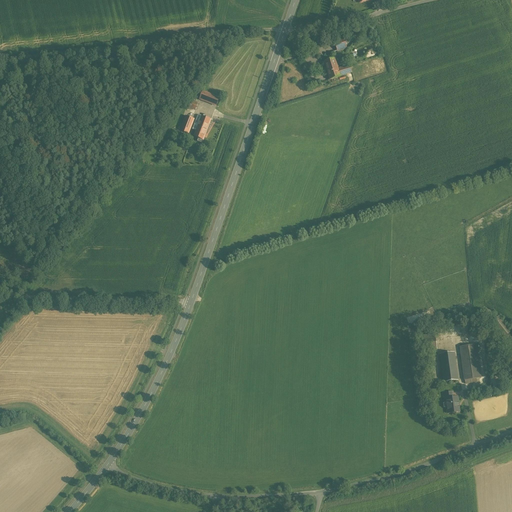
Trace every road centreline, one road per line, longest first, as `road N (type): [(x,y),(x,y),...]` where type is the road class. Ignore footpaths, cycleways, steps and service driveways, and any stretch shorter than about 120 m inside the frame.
road 1 (tertiary): [(190,302),(294,0)]
road 2 (track): [(0,60),(284,29)]
road 3 (unclassified): [(106,466),(152,484),(225,496),(318,493)]
road 4 (track): [(511,198),(409,259),(447,344)]
road 5 (unclassified): [(318,493),(390,477),(511,430)]
road 6 (unclassified): [(0,294),(190,302)]
road 7 (tertiary): [(106,466),(150,394),(190,302)]
